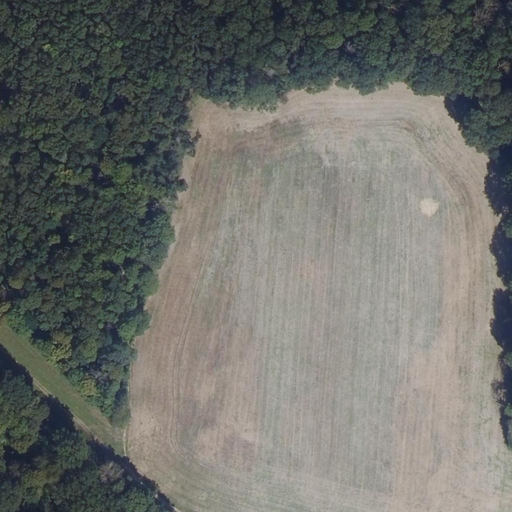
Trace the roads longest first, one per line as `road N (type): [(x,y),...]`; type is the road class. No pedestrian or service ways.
road 1 (track): [(0,87),(63,113),(101,153),(125,278)]
road 2 (track): [(0,346),(177,511)]
